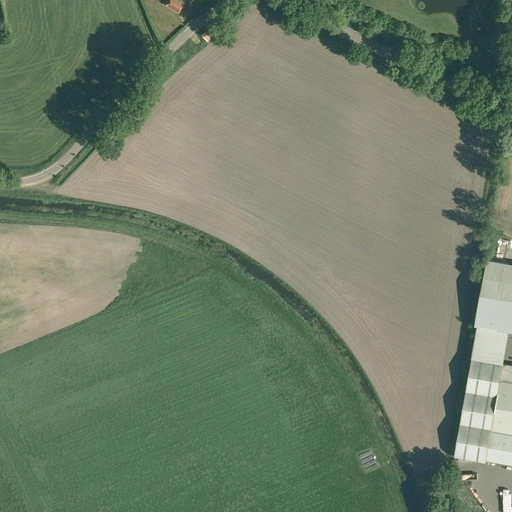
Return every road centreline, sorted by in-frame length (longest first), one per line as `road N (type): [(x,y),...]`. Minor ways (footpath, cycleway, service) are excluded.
road 1 (unclassified): [(0,183),(60,166),(225,0)]
road 2 (tertiary): [(511,113),(276,0)]
